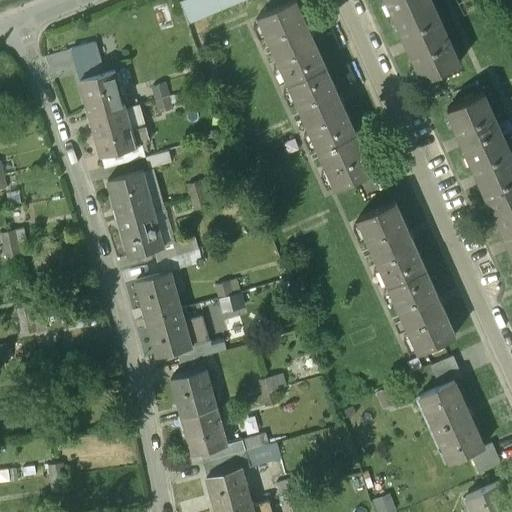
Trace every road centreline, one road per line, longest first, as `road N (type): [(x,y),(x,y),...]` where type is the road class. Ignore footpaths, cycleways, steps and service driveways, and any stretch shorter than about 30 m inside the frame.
road 1 (residential): [(15,22),(101,252),(158,511)]
road 2 (residential): [(511,362),(348,0)]
